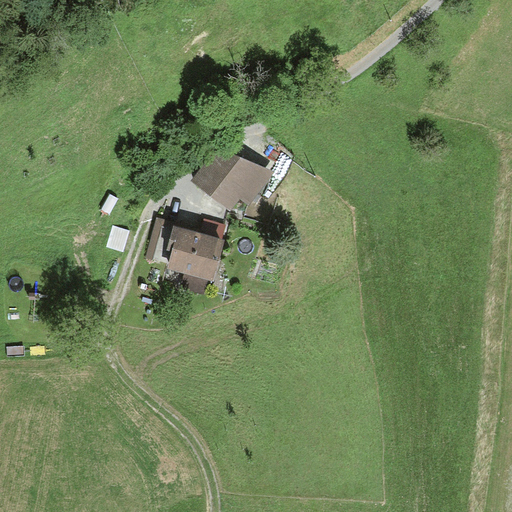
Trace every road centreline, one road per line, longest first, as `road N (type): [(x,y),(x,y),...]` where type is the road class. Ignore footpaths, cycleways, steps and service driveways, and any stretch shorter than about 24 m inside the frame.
road 1 (track): [(214,511),(194,440),(119,366),(111,338),(148,216),(222,137)]
road 2 (residential): [(437,0),(349,76),(222,137)]
